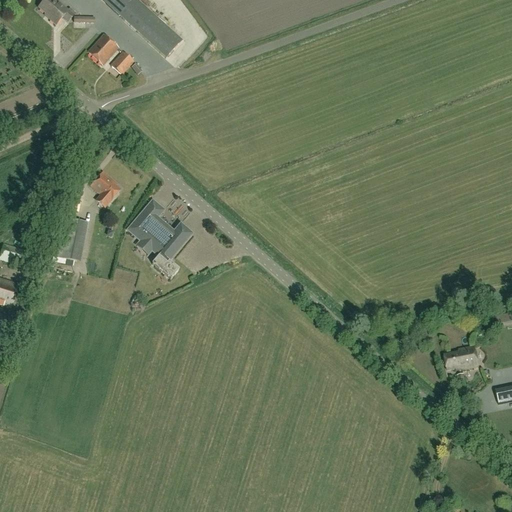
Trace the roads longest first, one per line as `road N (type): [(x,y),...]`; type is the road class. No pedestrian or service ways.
road 1 (tertiary): [(511,469),(94,110)]
road 2 (unclassified): [(94,110),(401,0)]
road 3 (tertiary): [(94,110),(0,28)]
